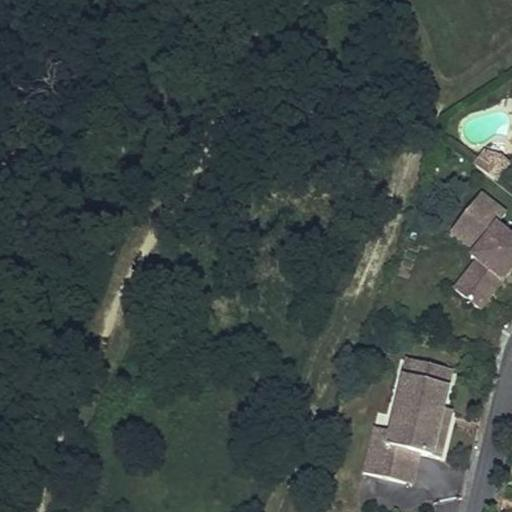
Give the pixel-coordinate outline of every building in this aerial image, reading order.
[(484,152),(474,167),(497,183),(510,164),(500,158),(484,152)] [(510,217),(481,196),(460,224),(480,240),(471,251),(467,257),(474,263),(452,291),(481,315),(505,284),(501,280),(508,270),(511,273),(511,240),(499,231),(510,217)] [(480,240),(460,224),(451,236),(471,251),(480,240)] [(511,275),(511,273),(508,270),(501,280),(505,284),(511,275)] [(406,361),(402,378),(448,388),(452,372),(406,361)] [(448,388),(402,378),(393,416),(387,442),(385,449),(372,446),(365,477),(408,487),(415,453),(424,455),(442,459),(447,438),(437,436),(440,425),(448,388)] [(437,436),(447,438),(449,427),(440,425),(437,436)] [(385,449),(387,442),(373,439),(372,446),(385,449)] [(415,453),(408,487),(416,488),(424,455),(415,453)]
